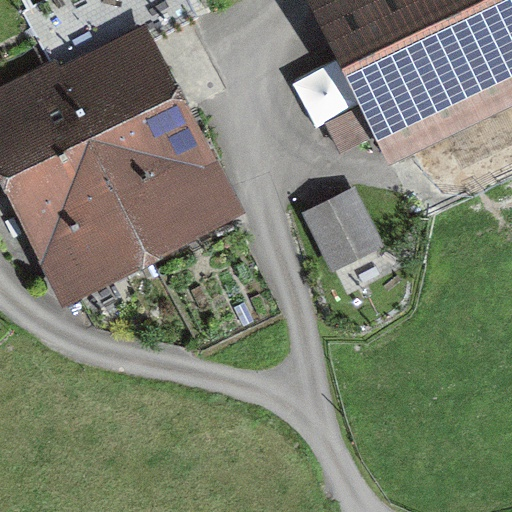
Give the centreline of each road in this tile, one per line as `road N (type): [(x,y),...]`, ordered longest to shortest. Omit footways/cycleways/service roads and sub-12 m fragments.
road 1 (track): [(0,287),(49,331),(310,409),(367,511)]
road 2 (track): [(278,6),(248,67),(255,170),(310,409)]
